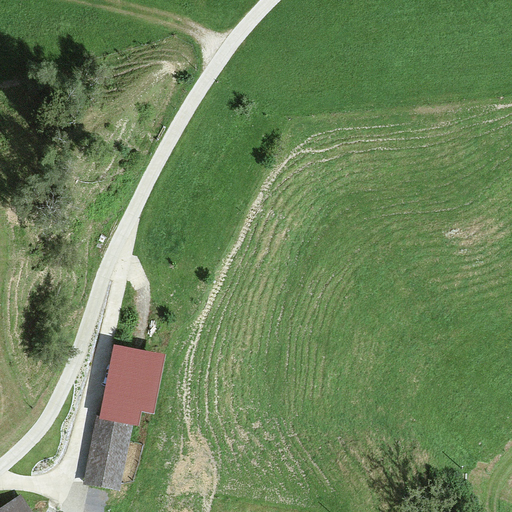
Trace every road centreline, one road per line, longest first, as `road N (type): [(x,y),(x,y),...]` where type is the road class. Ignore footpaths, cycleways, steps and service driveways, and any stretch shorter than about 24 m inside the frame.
road 1 (track): [(0,466),(46,421),(110,257),(173,134),(270,0)]
road 2 (track): [(0,480),(49,484),(72,469),(118,287),(121,234)]
road 3 (track): [(78,0),(176,26),(225,52)]
